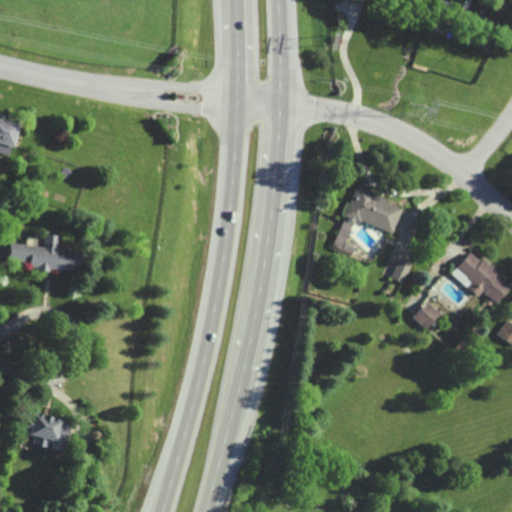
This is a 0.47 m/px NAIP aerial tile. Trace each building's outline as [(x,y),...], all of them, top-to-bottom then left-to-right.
[(0,153),(8,155),(15,124),(0,120),(0,153)] [(389,233),(399,205),(353,188),(343,216),(342,215),(330,247),(347,254),(350,246),(343,243),(352,219),(389,233)] [(7,243),(6,260),(28,262),(27,268),(74,272),(76,250),(54,249),(55,235),(41,234),(40,246),(7,243)] [(475,296),(480,291),(494,303),(509,287),(469,251),(449,273),(475,296)] [(409,264),(397,259),(389,278),(401,283),(409,264)] [(410,317),(423,329),(438,313),(425,301),(410,317)] [(495,334),(511,346),(511,325),(504,320),(495,334)] [(17,433),(30,435),(28,445),(45,448),(46,447),(61,449),(66,420),(29,414),(28,419),(20,418),(17,433)]
